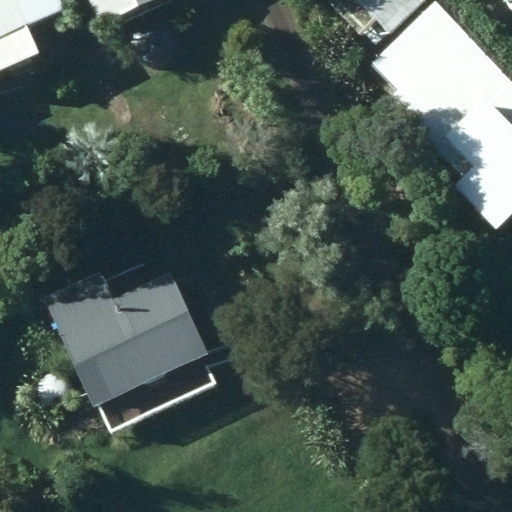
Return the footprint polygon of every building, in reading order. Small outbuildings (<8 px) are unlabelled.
[(63,7),(59,0),(0,0),(0,68),(38,51),(26,24),(63,7)] [(85,0),(97,24),(147,0),(85,0)] [(357,0),(387,32),(421,0),(357,0)] [(511,51),(464,0),(432,0),(359,68),(457,175),(448,184),(490,228),(511,208),(511,51)] [(87,406),(204,352),(168,271),(110,298),(96,270),(36,297),(87,406)]
